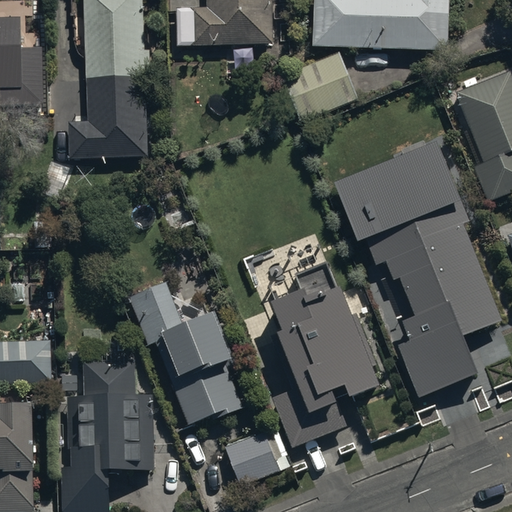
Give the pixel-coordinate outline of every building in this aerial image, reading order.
[(143,0),(86,0),(90,129),(70,130),(71,167),(148,165),(147,134),(152,134),(152,123),(147,123),(146,74),(151,74),(150,57),(145,57),(143,0)] [(274,50),(273,0),(207,0),(208,14),(191,15),(192,52),(274,50)] [(316,0),(314,56),(448,60),(450,0),(316,0)] [(0,106),(43,106),(42,48),(21,48),(21,17),(0,17),(0,106)] [(359,107),(339,59),(282,82),(302,130),(359,107)] [(511,82),(510,79),(456,101),(485,171),(475,176),(490,211),(511,201),(511,82)] [(438,141),(335,182),(359,241),(364,239),(375,265),(386,261),(393,278),(398,276),(414,315),(402,320),(410,341),(398,346),(419,398),(479,374),(463,336),(503,320),(463,223),(470,221),(438,141)] [(60,209),(74,175),(53,166),(39,200),(60,209)] [(304,307),(273,320),(282,343),(272,347),(291,400),(274,406),(292,455),(347,435),(337,408),(346,404),(350,414),(382,403),(328,271),(295,285),(304,307)] [(157,352),(193,437),(222,425),(223,427),(245,418),(228,379),(237,375),(214,320),(184,332),(167,292),(131,307),(150,355),(157,352)] [(0,348),(0,391),(55,390),(55,347),(0,348)] [(111,511),(111,490),(156,478),(155,402),(137,403),(136,368),(86,368),(86,403),(67,403),(68,459),(62,459),(62,511),(111,511)] [(0,511),(32,511),(30,413),(0,413),(0,511)] [(281,478),(266,439),(226,455),(242,493),(281,478)]
